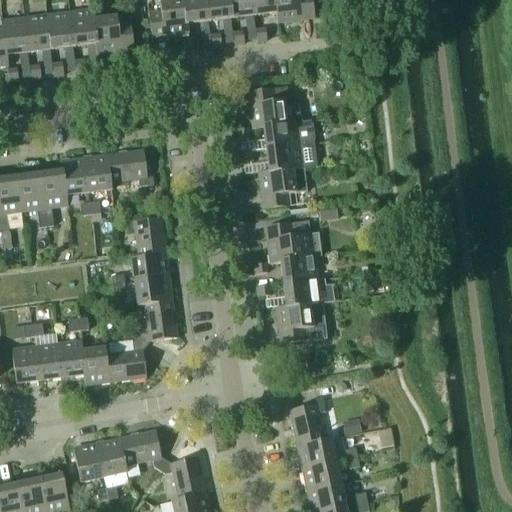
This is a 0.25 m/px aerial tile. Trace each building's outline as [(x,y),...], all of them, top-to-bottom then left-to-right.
[(209,23),(206,0),(181,0),(182,2),(183,2),(186,26),(187,26),(209,23)] [(231,20),(228,0),(206,0),(209,23),(231,20)] [(253,17),(251,0),(228,0),(231,20),(253,17)] [(274,0),(251,0),(253,17),(275,15),(276,15),(274,0)] [(274,0),(276,15),(275,15),(277,25),(314,20),(311,0),(274,0)] [(188,36),(187,26),(186,26),(183,2),(182,2),(159,5),(160,13),(148,15),(151,41),(188,36)] [(73,49),(95,46),(96,46),(93,22),(94,22),(93,11),(68,14),(73,49)] [(51,51),(73,49),(68,14),(46,17),(51,51)] [(29,54),(51,51),(46,17),(24,20),(29,54)] [(96,46),(95,46),(96,56),(133,51),(130,25),(118,27),(117,19),(94,22),(93,22),(96,46)] [(7,57),(29,54),(24,20),(0,23),(0,24),(1,34),(2,33),(5,57),(7,57)] [(257,44),(266,43),(265,31),(255,32),(257,44)] [(234,47),(244,45),(242,34),(233,35),(234,47)] [(212,50),(221,48),(220,36),(210,38),(212,50)] [(189,53),(199,51),(197,39),(188,41),(189,53)] [(76,75),(86,74),(84,62),(75,63),(76,75)] [(54,78),(63,77),(62,65),(52,66),(54,78)] [(31,81),(41,80),(39,68),(30,69),(31,81)] [(8,84),(18,83),(16,71),(7,72),(8,84)] [(252,131),(263,130),(262,129),(286,126),(286,125),(310,122),(293,96),(292,97),(295,101),(288,102),(287,89),(247,94),(252,131)] [(262,129),(263,130),(265,151),(313,145),(310,122),(286,125),(286,126),(262,129)] [(249,140),(248,130),(236,132),(237,141),(249,140)] [(265,151),(268,173),(268,174),(292,171),(292,172),(303,171),(316,169),(313,145),(265,151)] [(139,189),(153,187),(152,179),(147,179),(143,153),(115,156),(119,184),(138,181),(139,189)] [(252,163),(251,153),(239,155),(240,164),(252,163)] [(119,184),(115,156),(87,160),(92,194),(111,192),(110,185),(119,184)] [(92,194),(87,160),(59,164),(61,174),(62,174),(65,198),(66,198),(92,194)] [(268,174),(268,173),(258,174),(263,212),(288,208),(287,196),(305,194),(303,171),(292,172),(292,171),(268,174)] [(39,177),(46,229),(53,228),(51,210),(67,208),(66,198),(65,198),(62,174),(61,174),(39,177)] [(46,229),(39,177),(17,180),(21,214),(36,212),(39,230),(46,229)] [(21,214),(17,180),(0,181),(0,228),(1,235),(8,234),(6,216),(21,214)] [(98,204),(89,205),(90,217),(100,215),(98,204)] [(90,217),(89,205),(79,206),(81,218),(90,217)] [(308,207),(288,209),(289,217),(309,214),(308,207)] [(337,211),(319,213),(320,223),(338,221),(337,211)] [(137,254),(164,251),(161,220),(134,224),(133,218),(125,219),(127,234),(135,233),(137,254)] [(303,260),(314,259),(320,258),(318,235),(309,236),(308,224),(265,229),(270,266),(280,265),(280,264),(304,261),(303,260)] [(10,250),(8,234),(1,235),(3,251),(10,250)] [(164,251),(137,254),(138,260),(131,261),(134,285),(168,280),(164,251)] [(280,264),(280,265),(283,287),(317,282),(314,259),(303,260),(304,261),(280,264)] [(253,267),(254,277),(266,275),(265,266),(253,267)] [(112,288),(124,286),(123,277),(111,278),(112,288)] [(168,280),(134,285),(137,308),(144,307),(145,313),(172,310),(168,280)] [(274,301),(275,309),(285,308),(286,309),(309,306),(310,307),(320,306),(334,304),(331,287),(326,288),(325,281),(317,282),(283,287),(284,300),(274,301)] [(124,286),(112,288),(113,297),(125,296),(124,286)] [(256,289),(257,299),(269,297),(268,288),(256,289)] [(324,341),(320,306),(310,307),(309,306),(286,309),(285,308),(275,309),(280,347),(324,341)] [(172,310),(145,313),(148,335),(140,336),(136,341),(146,348),(149,344),(176,340),(172,310)] [(79,333),(88,332),(87,320),(77,321),(79,333)] [(79,333),(77,321),(68,322),(69,334),(79,333)] [(33,339),(43,337),(41,326),(32,327),(33,339)] [(33,339),(32,327),(22,328),(24,340),(33,339)] [(116,356),(119,383),(146,380),(142,353),(146,348),(136,341),(132,346),(133,354),(116,356)] [(94,386),(89,352),(82,353),(81,343),(63,345),(67,379),(83,377),(85,388),(94,386)] [(67,379),(63,345),(37,348),(42,383),(67,379)] [(42,383),(37,348),(11,352),(15,386),(42,383)] [(119,383),(116,356),(106,357),(105,350),(89,352),(94,386),(119,383)] [(304,357),(289,360),(290,372),(306,370),(304,357)] [(289,412),(295,440),(321,434),(317,416),(325,414),(321,399),(314,401),(315,407),(289,412)] [(358,421),(346,424),(349,437),(361,434),(358,421)] [(155,433),(127,439),(133,466),(152,462),(153,469),(159,473),(165,463),(161,460),(155,433)] [(301,467),(334,460),(330,441),(323,442),(321,434),(295,440),(301,467)] [(125,468),(133,466),(127,439),(100,445),(107,479),(126,475),(125,468)] [(80,485),(107,479),(100,445),(72,451),(80,485)] [(343,453),(345,462),(357,459),(355,450),(343,453)] [(347,471),(359,469),(357,459),(345,462),(347,471)] [(170,466),(165,463),(159,473),(165,476),(172,475),(176,493),(203,487),(197,460),(170,466)] [(301,467),(306,494),(340,486),(334,460),(301,467)] [(64,511),(68,511),(69,511),(61,477),(38,482),(44,511),(64,511)] [(44,511),(38,482),(16,487),(21,511),(44,511)] [(310,511),(345,511),(340,486),(306,494),(310,511)] [(21,511),(16,487),(0,490),(0,511),(21,511)] [(172,511),(208,511),(203,487),(176,493),(178,502),(171,503),(172,511)] [(105,490),(108,501),(117,500),(114,488),(105,490)] [(108,501),(105,490),(96,492),(98,504),(108,501)] [(353,497),(355,507),(366,504),(364,495),(353,497)]
